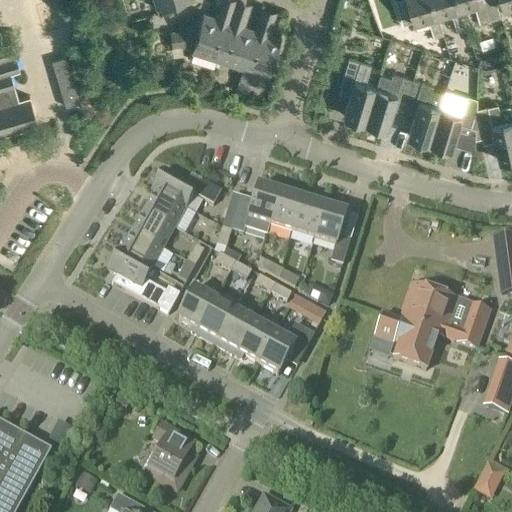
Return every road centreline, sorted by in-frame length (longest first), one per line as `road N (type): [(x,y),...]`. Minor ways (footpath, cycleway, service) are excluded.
road 1 (residential): [(208,511),(262,414),(37,282)]
road 2 (residential): [(283,140),(183,113),(138,126),(37,282)]
road 3 (residential): [(511,206),(457,198),(283,140)]
road 4 (residential): [(283,140),(315,1)]
